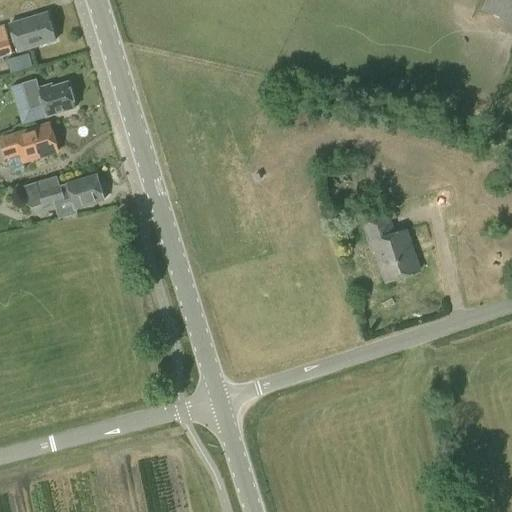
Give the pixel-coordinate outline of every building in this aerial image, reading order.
[(511,21),(511,0),(489,0),(485,10),(511,21)] [(18,51),(56,39),(48,12),(10,24),(18,51)] [(0,57),(12,55),(7,38),(0,40),(0,57)] [(34,51),(12,57),(16,70),(37,64),(34,51)] [(76,107),(68,82),(52,87),(51,84),(30,91),(34,103),(43,100),(47,115),(76,107)] [(11,173),(26,169),(23,161),(58,151),(50,124),(49,124),(37,128),(2,139),(8,158),(6,158),(11,173)] [(103,199),(97,177),(60,187),(57,178),(21,187),(26,205),(30,208),(42,205),(43,207),(64,201),(62,193),(70,191),(74,207),(103,199)] [(394,235),(388,217),(366,225),(373,246),(376,245),(388,282),(420,271),(406,231),(394,235)]
